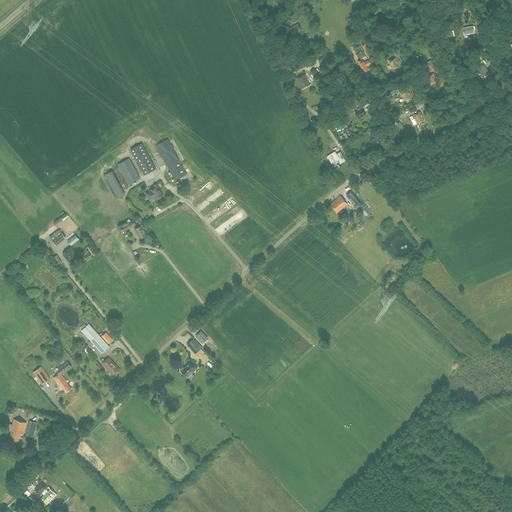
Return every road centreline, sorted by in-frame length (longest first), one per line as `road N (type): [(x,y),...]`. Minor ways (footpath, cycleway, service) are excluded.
road 1 (unclassified): [(0,507),(337,190),(511,84)]
road 2 (track): [(357,176),(321,117),(296,96),(249,0)]
